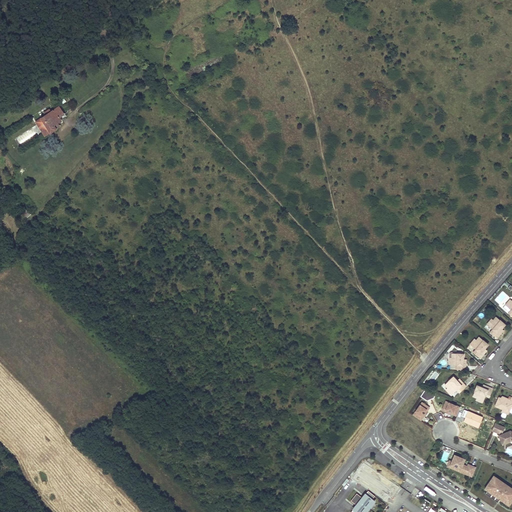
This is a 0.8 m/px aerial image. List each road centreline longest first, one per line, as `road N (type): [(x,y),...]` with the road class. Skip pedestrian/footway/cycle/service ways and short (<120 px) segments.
road 1 (track): [(229,0),(168,42),(163,71),(170,91),(427,361)]
road 2 (track): [(271,0),(307,84),(337,221),(362,292)]
road 3 (unclassified): [(376,427),(511,262)]
road 4 (unclassified): [(486,511),(388,445),(376,427)]
road 5 (unclassified): [(376,427),(377,446),(472,511)]
